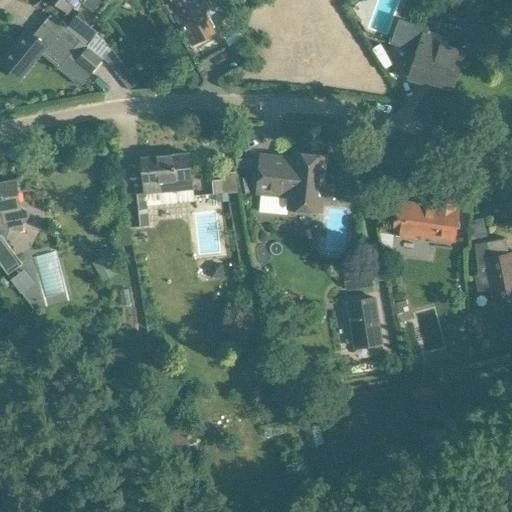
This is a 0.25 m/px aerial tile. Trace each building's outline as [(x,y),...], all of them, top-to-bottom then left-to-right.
[(78,0),(93,11),(95,8),(101,0),(50,0),(68,13),(77,0),(78,0)] [(196,0),(171,0),(172,1),(168,3),(191,46),(215,33),(196,0)] [(90,74),(102,59),(87,46),(67,29),(50,15),(33,34),(27,29),(0,60),(0,62),(20,79),(41,54),(58,69),(69,56),(90,74)] [(87,46),(96,34),(98,32),(76,15),(67,29),(87,46)] [(229,46),(242,38),(232,18),(222,24),(227,33),(223,35),(229,46)] [(399,20),(398,24),(392,43),(417,51),(409,77),(422,81),(423,78),(451,87),(457,68),(464,48),(466,49),(468,40),(463,39),(462,41),(399,20)] [(104,57),(112,47),(96,34),(87,46),(102,59),(104,57)] [(112,47),(104,57),(129,91),(139,83),(112,47)] [(261,154),(259,174),(256,195),(260,195),(258,211),(287,214),(288,207),(320,210),(326,155),(293,152),(292,157),(261,154)] [(188,153),(142,157),(145,192),(146,196),(192,191),(190,173),(188,153)] [(20,205),(19,199),(15,180),(0,182),(0,224),(3,224),(9,228),(12,231),(19,229),(29,215),(28,210),(24,207),(23,208),(20,205)] [(394,228),(382,226),(382,227),(381,232),(393,234),(420,238),(420,234),(453,239),(457,210),(456,209),(460,185),(439,182),(435,207),(398,201),(394,228)] [(225,194),(224,184),(212,185),(213,195),(225,194)] [(131,194),(128,194),(131,226),(148,224),(147,206),(146,196),(145,192),(144,193),(131,194)] [(466,221),(469,240),(486,237),(483,219),(466,221)] [(0,235),(0,234),(0,264),(7,274),(22,263),(0,235)] [(489,289),(492,304),(502,302),(511,300),(511,252),(506,253),(503,239),(475,244),(474,245),(478,275),(474,276),(477,291),(489,289)] [(170,251),(155,252),(157,267),(172,265),(170,251)] [(344,290),(377,285),(374,267),(342,272),(344,290)] [(346,301),(353,349),(382,345),(375,296),(346,301)] [(473,338),(473,343),(477,346),(481,346),(484,342),(484,338),(481,335),(476,335),(473,338)] [(434,387),(411,389),(413,403),(416,403),(418,420),(433,418),(431,400),(435,400),(434,387)] [(420,434),(424,457),(448,453),(444,430),(420,434)]
